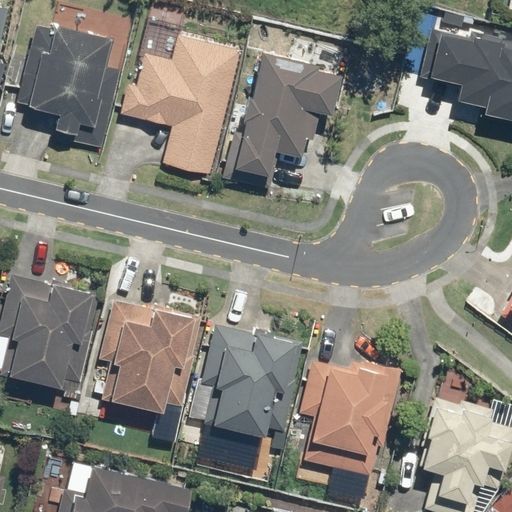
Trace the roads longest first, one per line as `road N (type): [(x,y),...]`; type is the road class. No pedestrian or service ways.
road 1 (residential): [(292,254),(354,235),(375,173),(400,158),(423,161),(466,193),(457,236),(402,262),(350,267)]
road 2 (residential): [(0,187),(292,254)]
